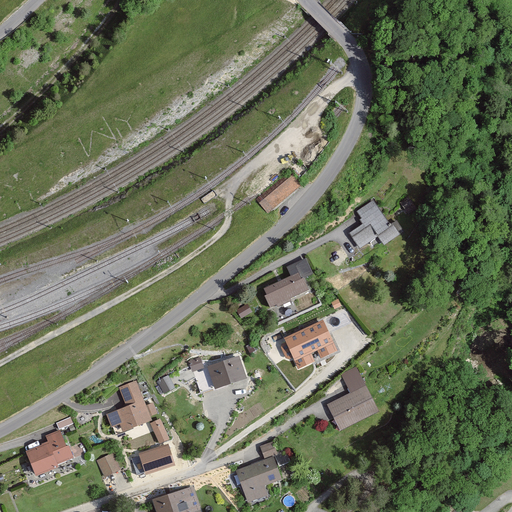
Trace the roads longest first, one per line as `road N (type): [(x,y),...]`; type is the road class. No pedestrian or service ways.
road 1 (unclassified): [(305,0),(352,49),(364,84),(356,130),(328,179),(264,247),(139,344),(0,434)]
road 2 (track): [(361,67),(241,174),(223,230),(189,261),(0,365)]
road 3 (residential): [(72,511),(228,460),(336,396)]
road 4 (track): [(0,131),(119,0)]
